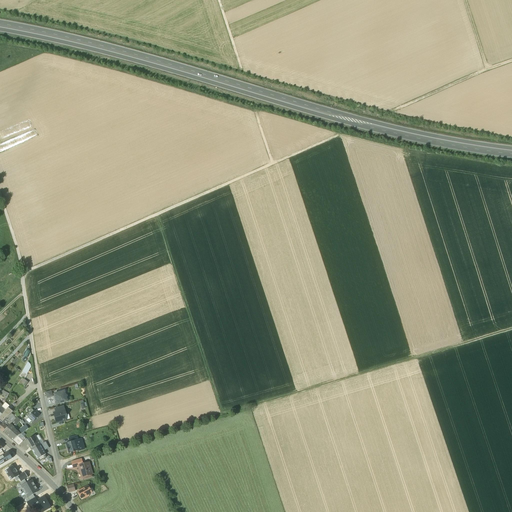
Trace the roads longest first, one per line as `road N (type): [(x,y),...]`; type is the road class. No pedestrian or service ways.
road 1 (trunk): [(0,24),(397,131),(511,152)]
road 2 (track): [(57,464),(511,332)]
road 3 (track): [(272,163),(21,271),(36,372)]
road 4 (track): [(224,414),(158,213)]
road 5 (track): [(511,60),(392,110)]
